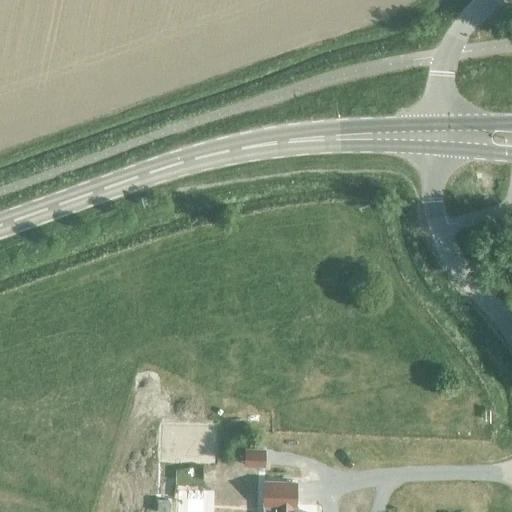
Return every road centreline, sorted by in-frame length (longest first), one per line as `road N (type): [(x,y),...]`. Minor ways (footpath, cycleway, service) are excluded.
road 1 (secondary): [(0,228),(257,148),(436,138)]
road 2 (unclassified): [(511,330),(451,264),(438,234),(436,138)]
road 3 (unclassified): [(436,138),(445,56),(458,30),(490,0)]
